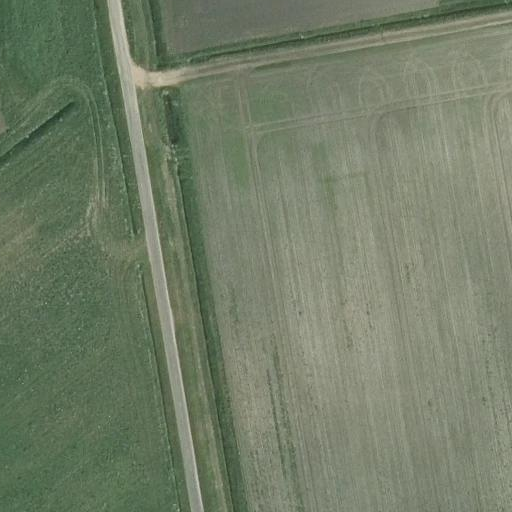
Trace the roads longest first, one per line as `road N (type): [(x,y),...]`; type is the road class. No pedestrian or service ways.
road 1 (unclassified): [(197,511),(114,0)]
road 2 (track): [(511,16),(127,83)]
